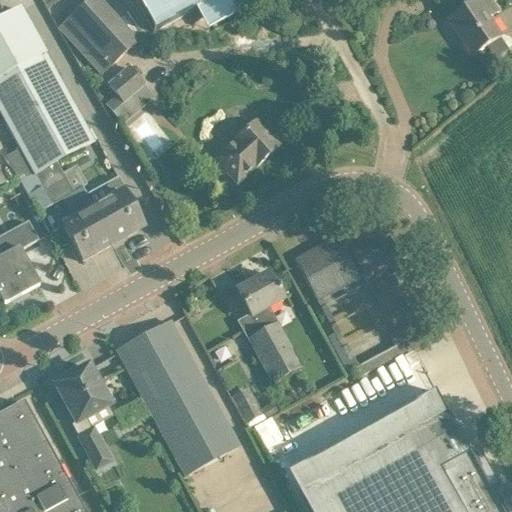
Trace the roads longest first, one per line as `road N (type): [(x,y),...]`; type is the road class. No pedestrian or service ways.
road 1 (unclassified): [(0,359),(326,184),(388,186)]
road 2 (residential): [(511,402),(411,203),(388,186)]
